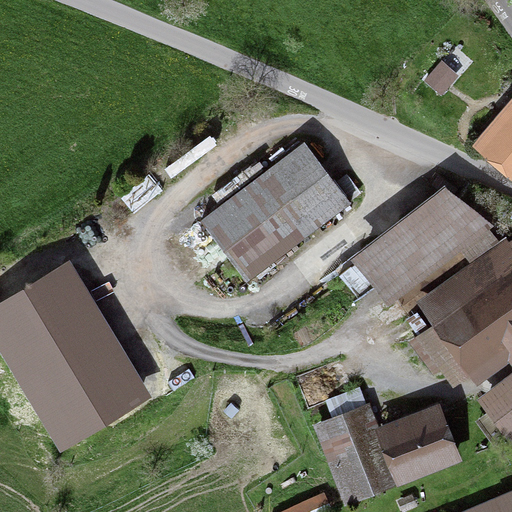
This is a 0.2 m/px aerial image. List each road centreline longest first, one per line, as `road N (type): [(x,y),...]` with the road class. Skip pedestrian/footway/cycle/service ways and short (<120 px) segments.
road 1 (residential): [(511,184),(264,78)]
road 2 (unclassified): [(264,78),(64,0)]
